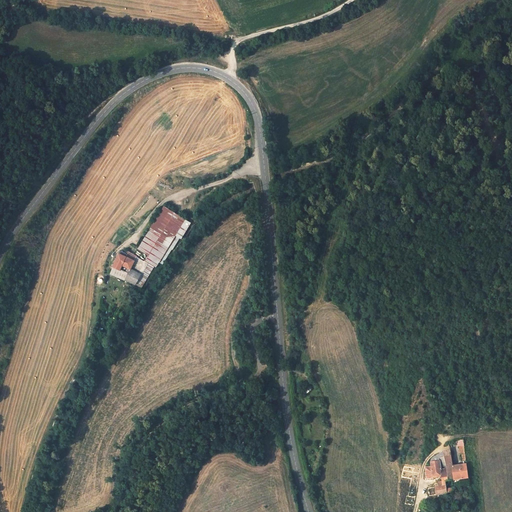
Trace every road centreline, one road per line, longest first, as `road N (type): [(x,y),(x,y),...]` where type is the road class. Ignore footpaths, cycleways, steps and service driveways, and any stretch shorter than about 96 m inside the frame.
road 1 (tertiary): [(227,77),(244,91),(259,127),(305,511)]
road 2 (tertiary): [(0,251),(131,88),(180,67),(227,77)]
road 3 (track): [(15,12),(230,33),(234,41)]
road 4 (track): [(113,511),(146,464),(244,402),(252,378)]
road 5 (track): [(262,149),(225,180),(164,201),(122,246)]
road 6 (unclassified): [(349,0),(234,41),(227,77)]
